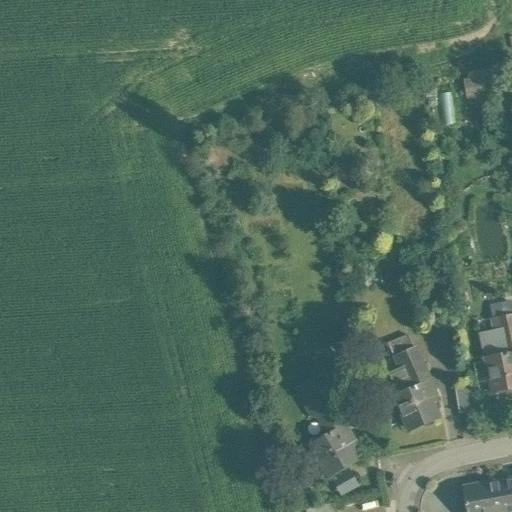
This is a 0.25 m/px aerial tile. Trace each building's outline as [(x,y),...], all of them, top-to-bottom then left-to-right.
[(496,76),(469,81),(472,97),(499,92),(496,76)] [(327,124),(316,126),(320,146),(331,144),(327,124)] [(358,160),(334,165),(336,177),(361,173),(358,160)] [(369,265),(358,267),(361,283),(372,281),(369,265)] [(511,302),(491,306),(494,319),(493,319),(496,332),(486,334),(491,357),(486,358),(494,394),(511,389),(511,302)] [(433,304),(423,306),(426,326),(436,325),(433,304)] [(409,335),(388,344),(394,357),(414,348),(409,335)] [(438,402),(415,348),(414,348),(394,357),(400,368),(405,366),(415,388),(396,396),(410,429),(439,417),(433,404),(438,402)] [(475,411),(471,385),(456,388),(460,413),(475,411)] [(345,427),(326,396),(307,407),(314,418),(319,416),(331,436),(345,427)] [(331,436),(313,447),(332,477),(359,460),(352,449),(356,446),(345,427),(331,436)] [(509,511),(504,482),(464,489),(468,511),(509,511)]
